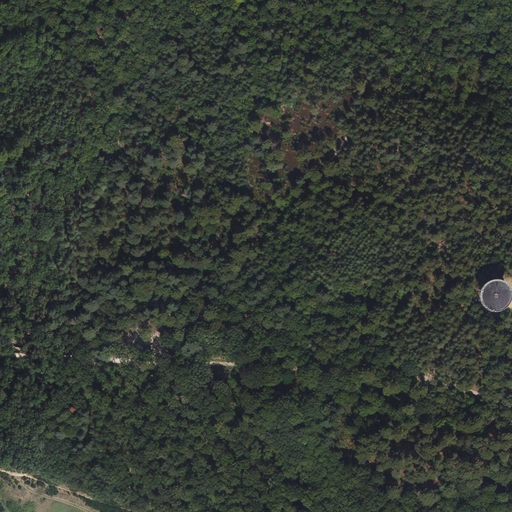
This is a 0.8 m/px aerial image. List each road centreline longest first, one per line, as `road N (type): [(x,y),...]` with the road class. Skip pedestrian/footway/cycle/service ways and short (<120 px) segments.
road 1 (track): [(129,360),(147,155),(119,132),(129,29),(133,15),(156,0)]
road 2 (track): [(129,360),(399,370),(511,403)]
road 3 (track): [(119,132),(116,147),(58,212),(0,313)]
road 4 (track): [(206,0),(253,11),(402,15),(416,0)]
road 5 (track): [(133,15),(0,49)]
road 6 (track): [(0,355),(129,360)]
